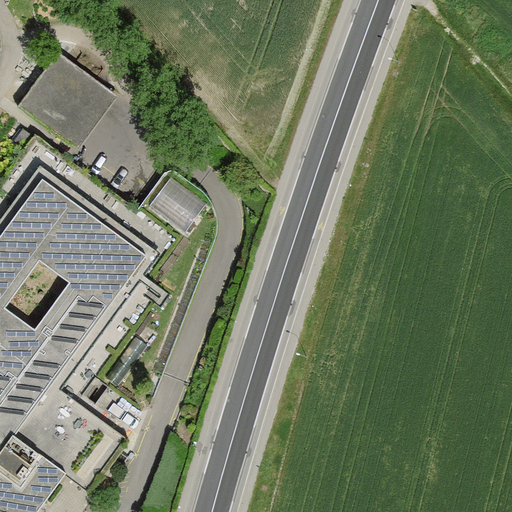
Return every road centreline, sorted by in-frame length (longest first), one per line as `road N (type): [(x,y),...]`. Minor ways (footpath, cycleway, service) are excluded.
road 1 (secondary): [(213,511),(379,0)]
road 2 (track): [(511,99),(428,0)]
